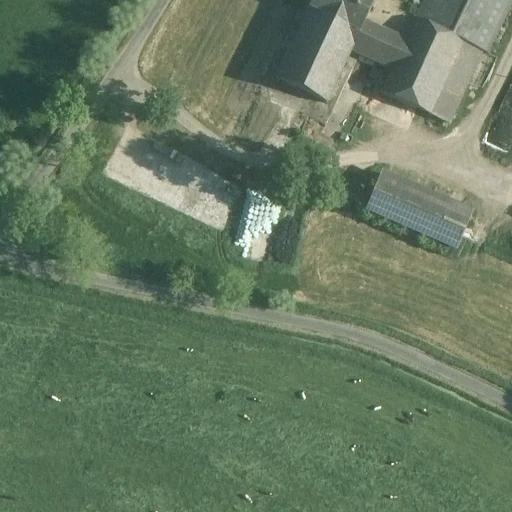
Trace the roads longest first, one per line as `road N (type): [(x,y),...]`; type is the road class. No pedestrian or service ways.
road 1 (unclassified): [(511,408),(360,338),(0,255)]
road 2 (unclassified): [(0,226),(123,65),(161,0)]
